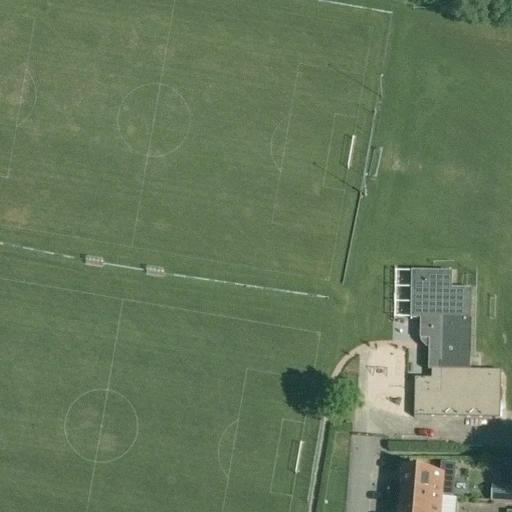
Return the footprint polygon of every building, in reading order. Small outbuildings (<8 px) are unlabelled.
[(411,290),(410,320),(420,321),(419,342),(429,342),(428,372),(431,372),(470,372),(472,291),(450,291),(450,275),(411,274),(411,290)] [(500,373),(470,372),(431,372),(431,380),(415,380),(414,419),(499,420),(500,373)] [(402,473),(400,495),(443,498),(453,499),(455,468),(441,467),(440,476),(402,473)] [(511,489),(493,488),(492,502),(511,503),(511,489)] [(441,511),(443,498),(400,495),(398,511),(441,511)]
